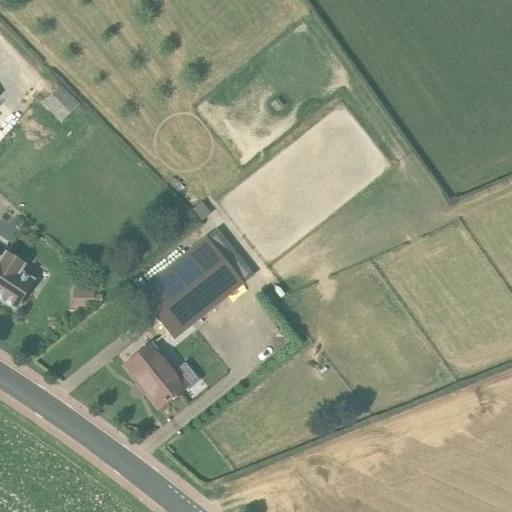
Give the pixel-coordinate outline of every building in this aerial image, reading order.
[(78,103),(60,85),(41,104),(60,122),(78,103)] [(211,214),(201,202),(192,210),(201,221),(211,214)] [(173,341),(256,275),(218,229),(136,294),(173,341)] [(0,300),(15,309),(33,281),(20,272),(23,266),(5,254),(1,260),(0,259),(0,300)] [(100,291),(73,291),(73,312),(100,312),(100,291)] [(185,387),(151,346),(124,367),(158,409),(185,387)]
